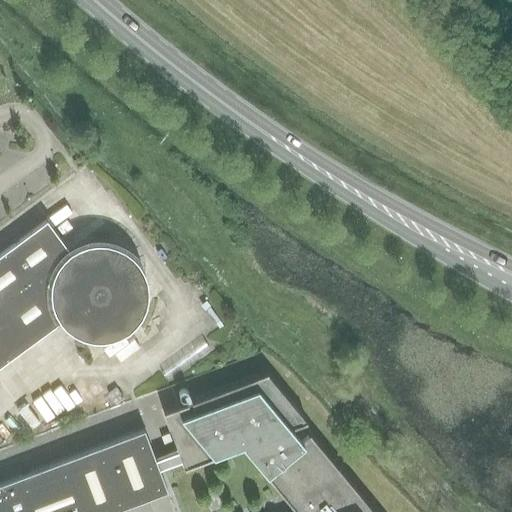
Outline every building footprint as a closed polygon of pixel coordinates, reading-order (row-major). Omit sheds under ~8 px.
[(62,209),(53,216),(63,228),(72,221),(62,209)] [(146,299),(146,290),(145,280),(142,271),(137,263),(131,256),(123,250),(114,246),(105,243),(95,243),(86,244),(77,248),(69,252),(45,220),(0,253),(0,364),(59,321),(65,328),(81,338),(90,340),(100,341),(109,339),(118,336),(127,331),(134,325),(139,317),(144,308),(146,299)] [(373,511),(308,433),(300,440),(287,424),(301,419),(261,369),(158,408),(179,465),(238,443),(262,471),(295,511),(373,511)] [(25,414),(36,435),(101,399),(89,378),(25,414)] [(0,438),(12,431),(0,412),(0,438)] [(0,511),(109,511),(166,491),(143,429),(0,483),(0,511)]
